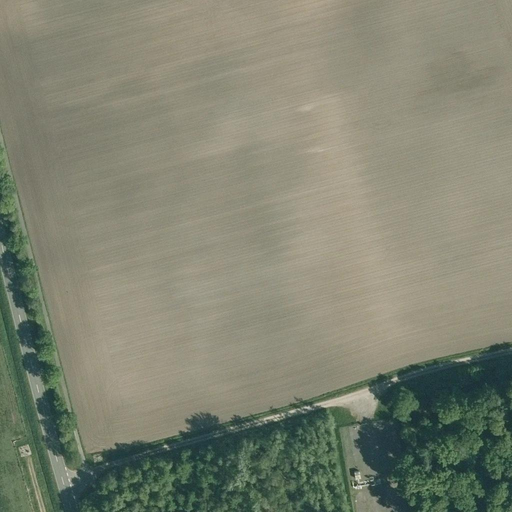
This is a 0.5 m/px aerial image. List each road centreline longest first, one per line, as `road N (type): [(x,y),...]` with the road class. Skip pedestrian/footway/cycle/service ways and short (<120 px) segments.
road 1 (track): [(89,469),(511,353)]
road 2 (tertiary): [(0,226),(74,511)]
